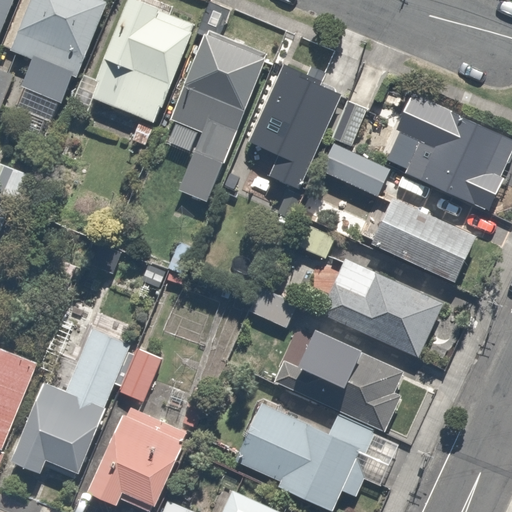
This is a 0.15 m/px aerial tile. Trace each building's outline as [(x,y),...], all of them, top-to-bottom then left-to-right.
[(0,0),(0,48),(19,0),(0,0)] [(77,78),(81,80),(113,5),(107,3),(108,0),(36,0),(14,53),(37,62),(26,89),(29,90),(20,110),(25,112),(15,135),(38,145),(48,121),(54,124),(63,104),(66,105),(77,78)] [(164,109),(166,110),(198,35),(195,33),(198,26),(165,13),(165,12),(135,0),(133,0),(100,82),(99,83),(101,84),(95,100),(96,100),(157,125),(164,109)] [(200,34),(208,38),(209,36),(210,36),(212,31),(223,36),(233,12),(213,3),(200,34)] [(211,204),(271,61),(269,60),(271,55),(223,36),(212,31),(210,36),(209,36),(208,38),(173,121),(206,134),(182,192),(211,204)] [(303,192),(346,96),(325,86),(330,75),(314,68),(311,75),(288,65),(252,143),(282,157),(273,179),(303,192)] [(16,77),(0,70),(0,110),(2,111),(16,77)] [(88,120),(96,100),(95,100),(101,84),(99,83),(100,82),(86,76),(70,113),(88,120)] [(403,133),(399,131),(390,150),(409,158),(402,173),(491,212),(511,165),(511,139),(418,97),(403,133)] [(349,103),(330,137),(348,147),(366,112),(349,103)] [(155,128),(142,122),(134,141),(148,147),(155,128)] [(334,144),(320,173),(376,200),(390,170),(334,144)] [(0,160),(0,159),(0,196),(21,206),(35,175),(0,160)] [(304,197),(290,191),(279,214),(293,220),(304,197)] [(477,238),(393,199),(373,244),(457,282),(477,238)] [(200,249),(173,238),(166,255),(173,258),(169,269),(188,277),(200,249)] [(420,356),(444,299),(346,258),(322,315),(420,356)] [(84,270),(61,260),(47,293),(71,302),(84,270)] [(263,285),(249,312),(282,328),(295,301),(263,285)] [(106,408),(134,347),(94,329),(66,389),(48,381),(11,461),(43,475),(49,463),(79,477),(110,410),(106,408)] [(287,355),(276,379),(382,429),(408,373),(319,331),(304,363),(287,355)] [(0,346),(0,461),(40,363),(0,346)] [(120,392),(130,397),(87,492),(120,507),(123,500),(150,511),(155,511),(191,435),(138,411),(162,359),(140,349),(120,392)] [(383,489),(405,445),(339,412),(330,432),(267,400),(237,461),(280,482),(278,486),(330,511),(335,511),(346,492),(358,498),(367,481),(383,489)] [(280,511),(234,490),(223,511),(280,511)]
